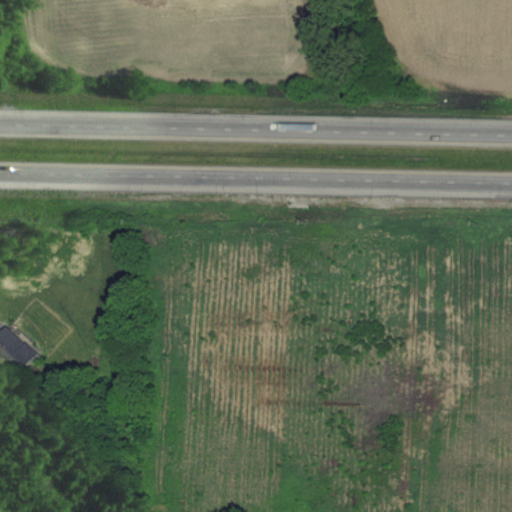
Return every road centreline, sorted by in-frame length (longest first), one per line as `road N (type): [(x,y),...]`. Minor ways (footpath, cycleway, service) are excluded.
road 1 (trunk): [(0,172),(511,183)]
road 2 (trunk): [(511,135),(0,124)]
